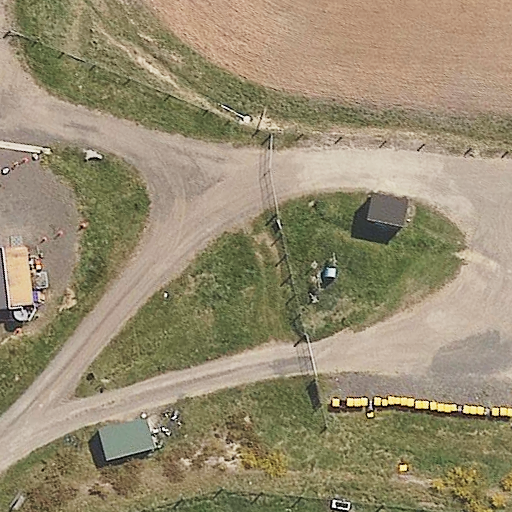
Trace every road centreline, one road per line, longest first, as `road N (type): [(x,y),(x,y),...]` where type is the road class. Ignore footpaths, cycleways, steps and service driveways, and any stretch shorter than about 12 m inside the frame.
road 1 (unknown): [(511,457),(491,448),(413,378),(283,217)]
road 2 (unknown): [(192,141),(511,92)]
road 3 (unknown): [(0,182),(44,158),(192,141)]
